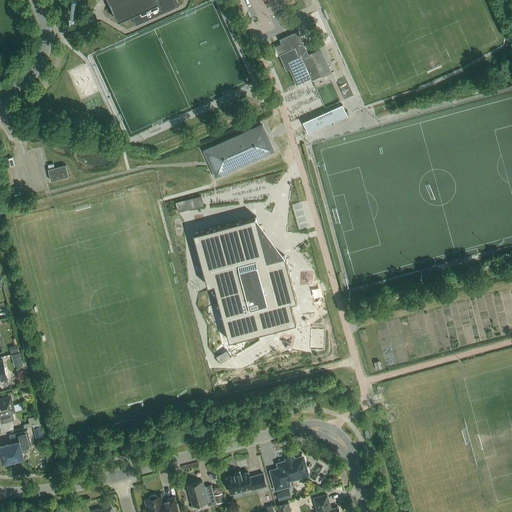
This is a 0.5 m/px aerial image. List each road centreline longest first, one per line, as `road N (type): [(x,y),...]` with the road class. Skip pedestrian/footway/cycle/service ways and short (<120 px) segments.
road 1 (tertiary): [(367,511),(347,450),(320,427),(119,476)]
road 2 (residential): [(0,100),(43,66),(47,30),(36,0)]
road 3 (tertiary): [(119,476),(0,493)]
